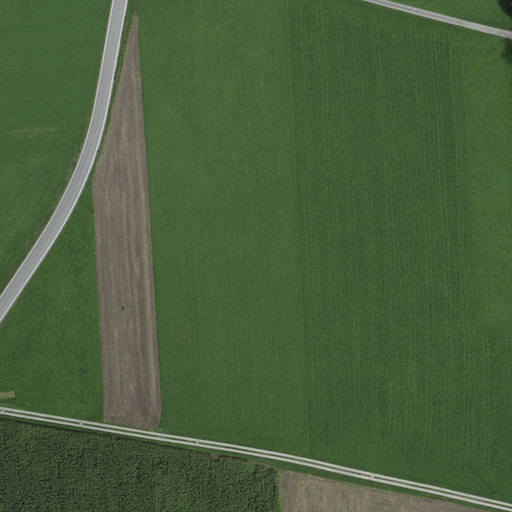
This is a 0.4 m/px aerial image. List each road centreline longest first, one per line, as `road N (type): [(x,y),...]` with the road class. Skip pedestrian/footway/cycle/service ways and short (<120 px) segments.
road 1 (track): [(0,410),(294,459),(511,508)]
road 2 (tertiary): [(120,0),(74,190),(0,309)]
road 3 (track): [(373,0),(511,37)]
